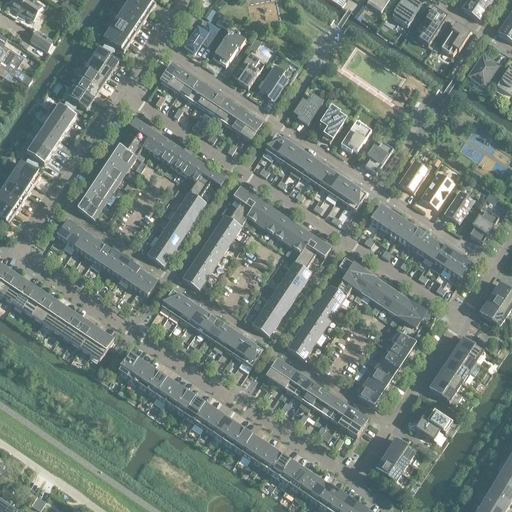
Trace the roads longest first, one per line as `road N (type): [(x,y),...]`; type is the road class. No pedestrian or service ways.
road 1 (residential): [(54,203),(390,428)]
road 2 (residential): [(158,48),(495,271)]
road 3 (residential): [(353,481),(17,257)]
road 4 (residential): [(125,95),(461,319)]
road 5 (residential): [(461,319),(390,428)]
road 6 (residential): [(125,95),(54,203)]
road 7 (residential): [(0,443),(99,511)]
